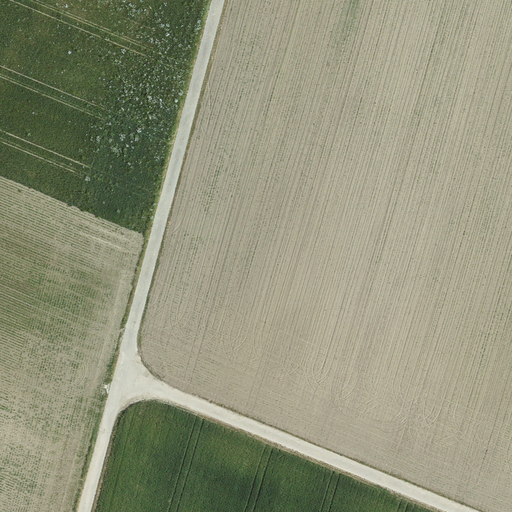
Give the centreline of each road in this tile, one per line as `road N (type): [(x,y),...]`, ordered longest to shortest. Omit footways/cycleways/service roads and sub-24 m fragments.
road 1 (track): [(79,511),(214,0)]
road 2 (track): [(457,511),(116,373)]
